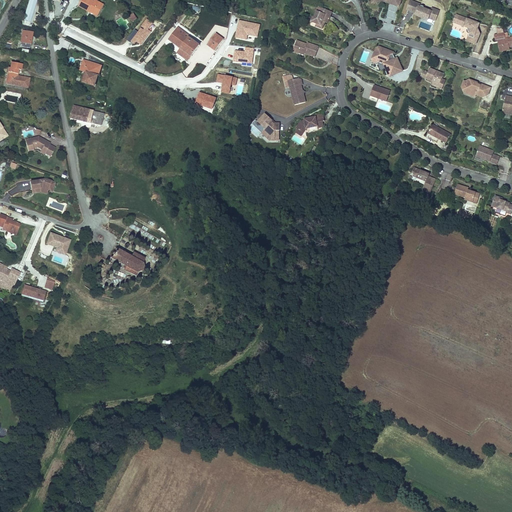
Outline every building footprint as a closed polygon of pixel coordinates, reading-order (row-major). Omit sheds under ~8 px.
[(31,24),(37,1),(32,0),(29,0),(23,22),(31,24)] [(88,11),(90,8),(100,13),(105,3),(98,0),(94,0),(94,1),(93,0),(81,0),(79,6),(88,11)] [(421,13),(420,15),(420,16),(427,19),(427,17),(433,19),(435,13),(436,14),(438,9),(431,7),(430,10),(422,7),(422,6),(422,5),(421,5),(420,5),(419,6),(418,5),(419,3),(411,0),(409,0),(406,8),(415,12),(416,11),(421,13)] [(326,14),(327,15),(329,10),(315,5),(311,16),(310,16),(308,20),(314,22),(318,24),(319,19),(322,20),(325,21),(326,17),(325,16),(326,14)] [(137,18),(134,12),(128,15),(132,21),(137,18)] [(456,14),(453,20),(460,23),(460,25),(466,27),(468,26),(476,29),(479,23),(456,14)] [(261,25),(239,20),(236,39),(247,41),(248,36),(258,38),(261,25)] [(176,36),(174,39),(184,46),(179,53),(188,60),(200,43),(190,36),(186,41),(177,34),(181,29),(178,26),(173,34),(176,36)] [(190,35),(181,29),(177,34),(186,41),(190,36),(190,35)] [(478,33),(475,32),(469,30),(468,32),(465,39),(474,43),(478,33)] [(34,33),(23,31),(20,43),(21,43),(31,45),(32,45),(34,33)] [(215,49),(224,38),(216,32),(207,44),(215,49)] [(179,53),(184,46),(174,39),(176,36),(173,34),(169,40),(180,48),(177,52),(179,53)] [(504,34),(494,34),(494,40),(497,40),(501,40),(502,48),(511,47),(511,46),(511,38),(505,39),(504,34)] [(306,43),(295,39),(293,46),(299,48),(298,52),(302,53),(303,51),(303,50),(305,50),(304,52),(314,55),(317,45),(306,41),(306,43)] [(511,48),(511,46),(511,47),(502,48),(501,40),(497,40),(498,52),(508,51),(508,48),(511,48)] [(379,47),(376,49),(372,60),(373,63),(376,65),(379,64),(379,62),(384,64),(390,78),(405,72),(398,58),(395,59),(394,55),(396,55),(395,53),(379,47)] [(234,63),(253,65),(255,49),(246,48),(245,52),(235,51),(234,63)] [(365,64),(368,56),(372,57),(374,51),(365,48),(360,62),(365,64)] [(84,60),(81,70),(85,71),(87,72),(84,82),(96,86),(102,66),(84,60)] [(23,63),(11,61),(10,67),(9,66),(5,83),(28,87),(30,77),(18,75),(19,69),(22,69),(23,63)] [(431,69),(429,73),(426,79),(434,82),(441,85),(443,80),(445,75),(431,69)] [(216,83),(221,83),(220,93),(231,95),(232,86),(236,86),(237,77),(217,75),(216,83)] [(299,77),(296,76),(286,79),(294,103),(305,100),(303,94),(300,92),(301,89),(299,83),(301,83),(299,77)] [(443,90),(446,81),(443,80),(441,85),(434,82),(432,86),(443,90)] [(469,80),(466,82),(467,86),(464,88),(466,92),(476,96),(476,95),(483,98),(488,96),(490,88),(481,85),(480,86),(477,85),(477,83),(469,80)] [(464,88),(467,86),(466,82),(463,81),(461,88),(464,94),(475,98),(476,96),(466,92),(464,88)] [(371,96),(379,99),(387,102),(391,92),(381,88),(381,90),(379,89),(379,87),(374,86),(371,96)] [(511,96),(506,95),(502,114),(511,115),(511,96)] [(88,121),(101,125),(105,113),(74,104),(70,116),(80,119),(88,121)] [(271,122),(267,119),(268,118),(262,111),(254,119),(261,127),(258,130),(262,135),(263,136),(272,136),(272,129),(275,129),(276,129),(276,122),(272,121),(271,122)] [(294,127),(295,128),(300,131),(303,126),(308,125),(308,127),(316,126),(316,127),(323,126),(322,121),(324,120),(322,112),(315,114),(315,116),(304,118),(304,119),(299,120),(294,127)] [(0,121),(0,136),(1,139),(8,134),(0,121)] [(299,134),(305,127),(308,127),(308,125),(303,126),(300,131),(295,128),(294,130),(299,134)] [(433,125),(428,133),(439,139),(446,144),(451,135),(433,125)] [(275,138),(275,129),(272,129),(272,136),(263,136),(266,139),(275,138)] [(426,137),(437,143),(439,139),(428,133),(426,137)] [(53,156),(57,149),(52,146),(44,142),(45,140),(40,138),(28,142),(31,152),(36,150),(36,149),(39,148),(44,150),(45,148),(49,150),(47,153),(53,156)] [(494,151),(480,146),(476,156),(484,159),(491,161),(493,155),(494,151)] [(493,155),(491,161),(498,164),(500,157),(493,155)] [(435,177),(430,175),(429,177),(426,175),(427,174),(428,172),(413,165),(411,170),(413,171),(417,172),(416,176),(424,179),(421,187),(429,191),(435,177)] [(34,178),(34,186),(43,185),(50,188),(52,189),(54,187),(55,188),(59,180),(50,177),(34,178)] [(464,194),(463,196),(471,199),(472,196),(477,198),(479,191),(469,187),(469,189),(467,188),(467,187),(468,185),(457,180),(453,190),(464,194)] [(511,201),(503,198),(501,197),(502,195),(496,193),(492,203),(507,209),(507,210),(511,212),(511,210),(511,202),(510,202),(511,201)] [(0,216),(0,226),(8,229),(7,232),(17,235),(21,223),(13,220),(12,223),(10,222),(10,220),(0,216)] [(70,240),(50,233),(46,244),(57,248),(55,252),(65,255),(70,240)] [(134,251),(132,255),(118,246),(112,257),(126,265),(124,269),(135,275),(137,271),(141,270),(143,268),(144,265),(143,263),(146,257),(134,251)] [(14,284),(20,272),(12,268),(12,269),(9,275),(4,273),(7,266),(0,263),(0,285),(10,290),(13,284),(14,284)] [(47,278),(44,288),(53,290),(56,280),(47,278)] [(44,299),(46,291),(41,289),(40,289),(31,286),(29,295),(44,299)]
